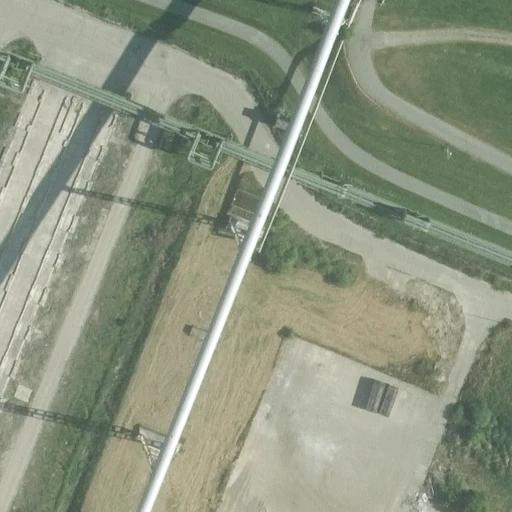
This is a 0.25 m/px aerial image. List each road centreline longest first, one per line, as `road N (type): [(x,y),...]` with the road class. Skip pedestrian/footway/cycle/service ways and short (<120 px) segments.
road 1 (unknown): [(0,2),(168,73),(0,486)]
road 2 (unknown): [(404,511),(492,295)]
